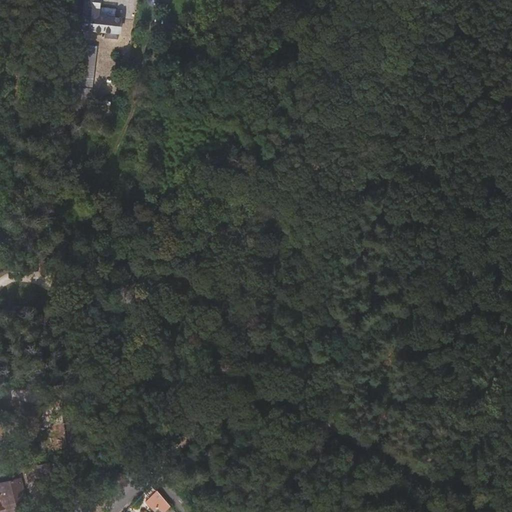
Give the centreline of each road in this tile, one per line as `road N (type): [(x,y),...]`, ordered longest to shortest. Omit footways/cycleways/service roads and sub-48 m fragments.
road 1 (residential): [(82,0),(50,198),(68,299),(74,489)]
road 2 (track): [(148,472),(511,250)]
